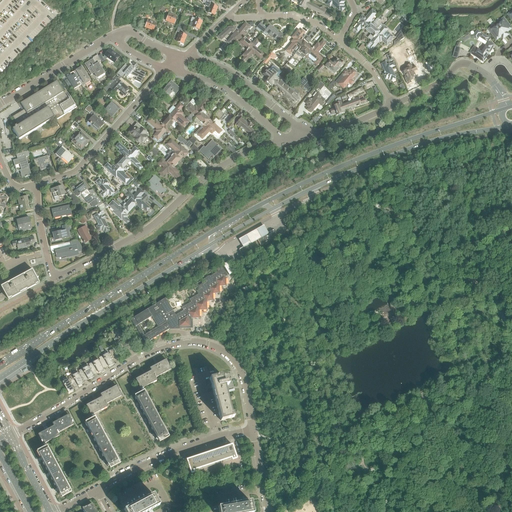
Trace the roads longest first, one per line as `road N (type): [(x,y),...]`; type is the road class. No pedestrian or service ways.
road 1 (secondary): [(0,378),(306,191),(423,143),(507,125)]
road 2 (secondary): [(502,109),(369,154),(275,197),(0,363)]
road 3 (residential): [(35,185),(54,277),(148,228),(208,173),(283,141)]
road 4 (residential): [(9,436),(157,349),(189,342),(217,348),(236,365),(250,429)]
road 5 (residential): [(167,68),(81,166),(35,185)]
road 6 (residential): [(95,488),(159,457),(250,429)]
road 7 (residential): [(309,135),(242,79),(183,56)]
road 8 (residential): [(167,68),(222,87),(283,141)]
road 9 (residential): [(0,103),(120,34)]
